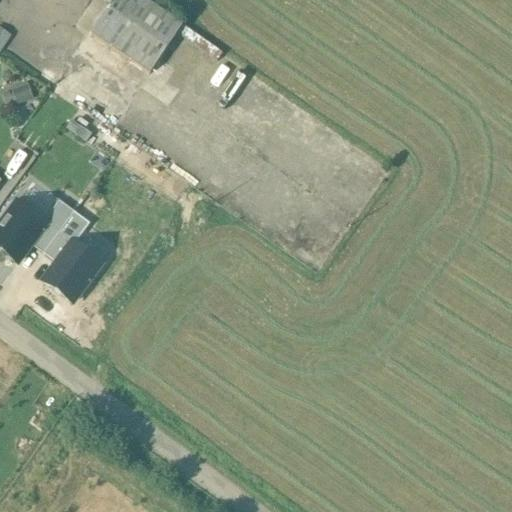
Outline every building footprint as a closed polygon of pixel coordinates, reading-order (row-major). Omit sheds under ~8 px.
[(182,27),(141,0),(113,0),(90,35),(149,75),(182,27)] [(0,31),(0,51),(10,38),(0,31)] [(27,86),(12,91),(18,105),(32,100),(27,86)] [(46,226),(31,246),(43,255),(74,214),(59,203),(43,224),(46,226)] [(43,224),(16,204),(0,225),(0,251),(17,265),(31,246),(46,226),(43,224)] [(43,255),(54,264),(69,244),(73,246),(88,225),(74,214),(43,255)] [(72,305),(100,267),(73,246),(69,244),(54,264),(41,282),(72,305)]
